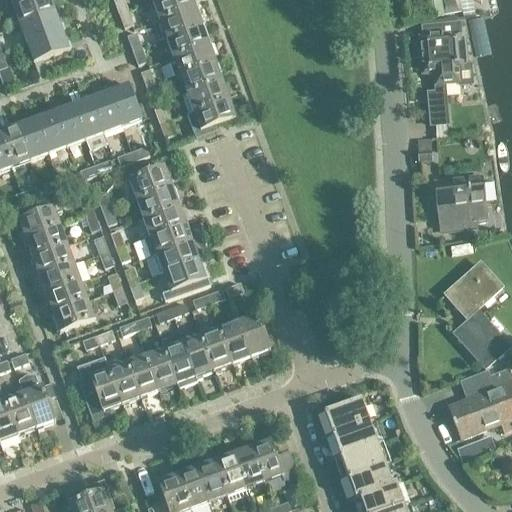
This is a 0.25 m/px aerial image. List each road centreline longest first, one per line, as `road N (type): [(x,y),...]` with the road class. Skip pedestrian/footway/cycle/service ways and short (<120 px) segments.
road 1 (residential): [(403,352),(382,0)]
road 2 (residential): [(0,493),(287,395)]
road 3 (residential): [(313,383),(216,138)]
road 4 (residential): [(480,511),(427,445),(403,352)]
road 5 (residential): [(328,511),(287,395)]
